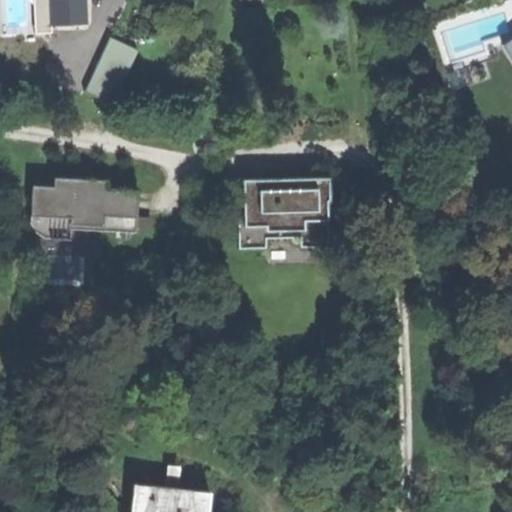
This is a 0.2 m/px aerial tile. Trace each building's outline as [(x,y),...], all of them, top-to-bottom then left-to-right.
[(32,0),(34,33),(51,32),(50,25),(87,24),(85,0),(32,0)] [(381,169),(410,167),(409,153),(399,141),(388,142),(380,154),(381,169)] [(325,245),(328,245),(327,198),(330,198),(329,175),(231,178),(230,176),(228,177),(229,214),(232,214),(231,211),(238,211),(240,247),(266,246),(266,236),(283,235),(300,234),(300,239),(325,238),(325,245)] [(53,176),(53,185),(72,186),(72,177),(53,176)] [(44,238),(70,239),(70,224),(95,225),(136,227),(137,190),(102,188),(103,179),(72,177),(72,186),(53,185),(31,185),(30,221),(34,231),(44,238)] [(165,464),(163,486),(180,488),(183,466),(165,464)] [(206,511),(209,491),(180,488),(163,486),(132,482),(129,511),(206,511)]
